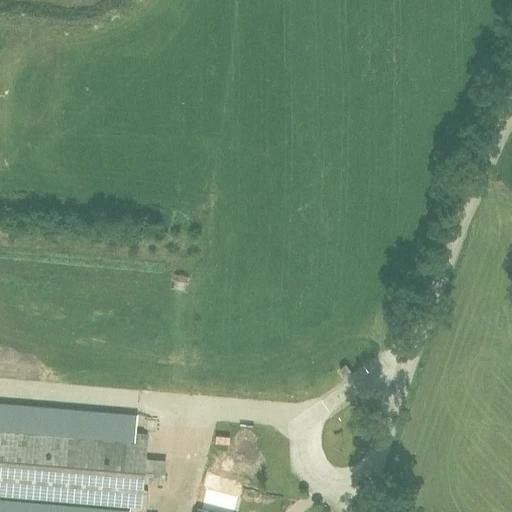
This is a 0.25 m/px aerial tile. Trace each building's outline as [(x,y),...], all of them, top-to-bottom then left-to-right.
[(342,351),(334,374),(346,378),(354,355),(342,351)] [(349,394),(354,403),(387,384),(381,374),(349,394)] [(0,496),(142,508),(148,436),(136,435),(138,417),(0,405),(0,496)] [(237,511),(241,499),(209,491),(204,511),(202,511),(237,511)] [(0,511),(124,511),(0,501),(0,511)]
